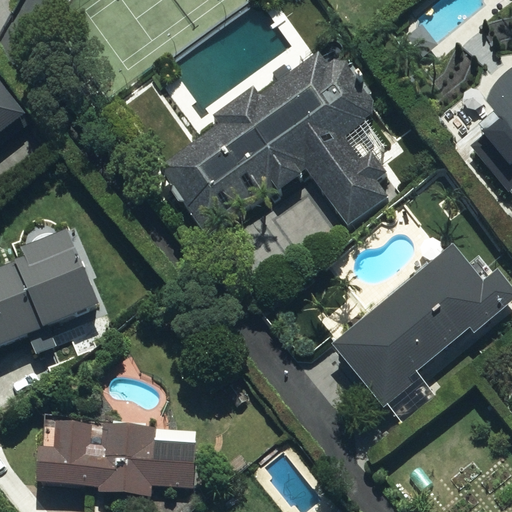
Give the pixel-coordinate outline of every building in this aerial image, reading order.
[(340,70),(326,80),(316,66),(258,108),(251,99),(207,131),(214,140),(159,180),(207,246),(304,175),(347,233),(387,203),(376,189),(388,180),(372,160),(360,168),(344,146),(364,131),(358,123),(372,114),(340,70)] [(0,144),(23,125),(0,97),(0,144)] [(511,118),(470,153),(497,186),(511,174),(511,118)] [(64,240),(17,260),(21,270),(0,279),(0,354),(96,313),(64,240)] [(450,254),(328,355),(381,418),(410,394),(406,389),(469,337),(473,341),(511,308),(511,301),(495,281),(482,292),(450,254)] [(148,503),(149,491),(193,493),(196,433),(42,426),(41,459),(35,459),(34,492),(97,495),(96,501),(148,503)]
